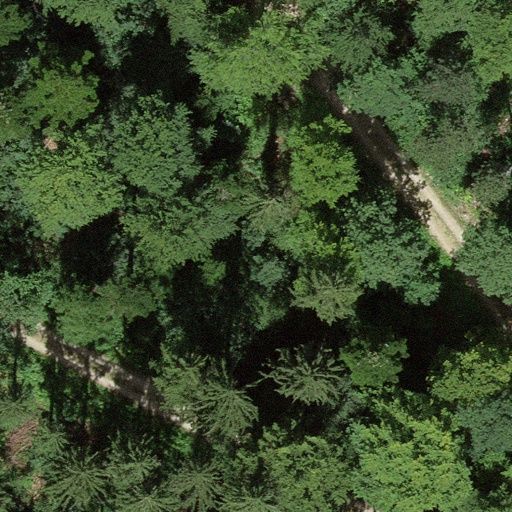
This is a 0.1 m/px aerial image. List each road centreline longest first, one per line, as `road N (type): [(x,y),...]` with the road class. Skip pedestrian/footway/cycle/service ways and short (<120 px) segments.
road 1 (track): [(386,511),(209,384),(60,317),(0,274)]
road 2 (track): [(258,0),(426,149),(511,280)]
